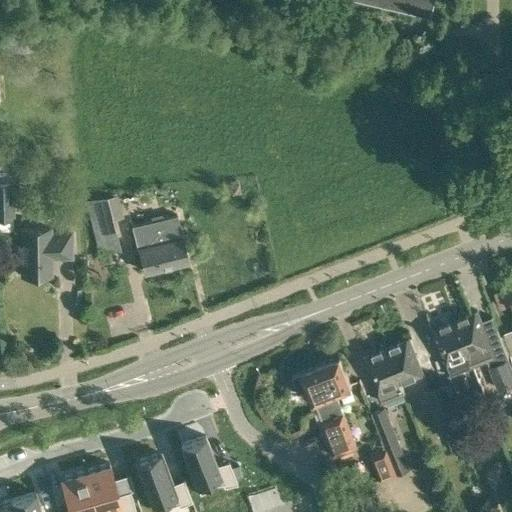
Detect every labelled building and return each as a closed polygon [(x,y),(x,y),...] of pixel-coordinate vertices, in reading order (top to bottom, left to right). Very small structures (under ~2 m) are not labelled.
[(387,0),(432,10),(434,0),(387,0)] [(15,201),(0,201),(0,223),(15,223),(15,201)] [(120,248),(110,208),(88,214),(98,253),(120,248)] [(176,214),(132,224),(137,246),(143,270),(188,259),(182,235),(181,235),(176,214)] [(20,227),(21,273),(50,272),(50,256),(71,255),(70,229),(49,230),(49,226),(20,227)] [(511,285),(506,288),(496,292),(501,306),(511,302),(511,304),(511,355),(511,356),(511,357),(511,285)] [(476,308),(453,318),(467,352),(472,364),(487,357),(490,365),(488,366),(497,389),(511,383),(511,366),(510,361),(500,336),(492,316),(481,320),(476,308)] [(439,320),(429,323),(431,327),(447,368),(449,373),(458,369),(472,364),(467,352),(453,318),(452,314),(447,316),(439,320)] [(408,336),(385,345),(399,379),(422,370),(408,336)] [(399,379),(385,345),(363,354),(377,388),(382,403),(404,394),(398,379),(399,379)] [(314,399),(322,420),(319,421),(332,455),(357,446),(335,390),(345,387),(351,385),(339,355),(339,356),(338,355),(301,370),(302,371),(292,375),(298,389),(307,386),(313,399),(314,399)] [(450,409),(451,408),(462,404),(452,379),(440,383),(450,409)] [(450,409),(440,383),(427,388),(452,450),(466,445),(451,408),(450,409)] [(382,436),(397,473),(409,468),(394,428),(385,405),(370,411),(381,436),(382,436)] [(205,435),(181,445),(196,486),(220,477),(223,486),(236,481),(235,478),(231,467),(227,457),(215,462),(205,435)] [(370,455),(380,479),(396,473),(387,448),(370,455)] [(160,453),(135,462),(151,503),(174,494),(178,503),(190,498),(181,475),(170,479),(160,453)] [(109,462),(85,469),(97,511),(120,505),(121,511),(135,511),(130,490),(117,493),(109,462)] [(238,464),(231,467),(235,478),(242,475),(238,464)] [(69,506),(57,509),(57,511),(94,511),(97,511),(85,469),(60,476),(69,506)] [(40,511),(35,492),(11,499),(14,511),(40,511)] [(0,511),(14,511),(11,499),(0,501),(0,511)]
